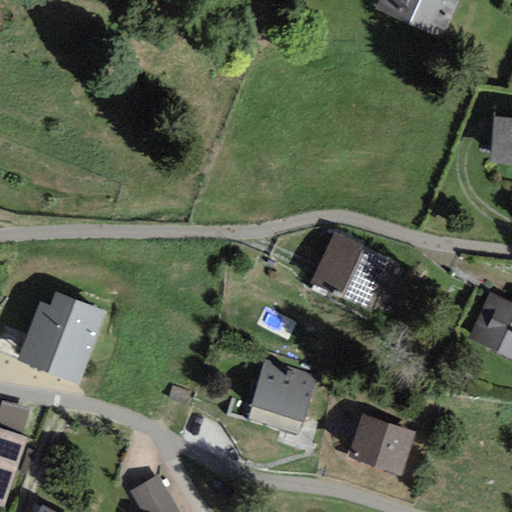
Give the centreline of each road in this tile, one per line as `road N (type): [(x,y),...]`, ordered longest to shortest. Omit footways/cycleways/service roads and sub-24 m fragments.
road 1 (residential): [(511,252),(327,217),(257,231),(0,236)]
road 2 (residential): [(405,511),(326,488),(260,480),(116,417),(0,390)]
